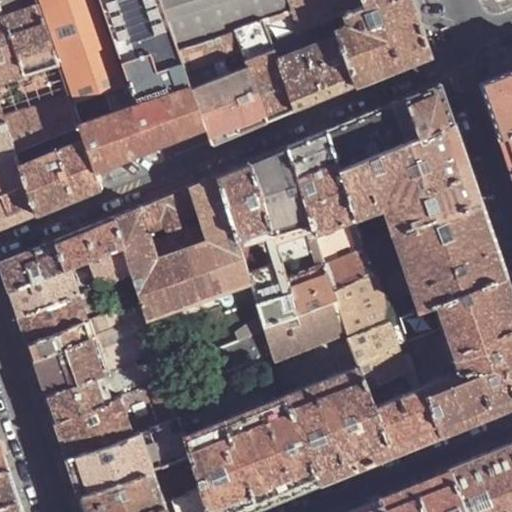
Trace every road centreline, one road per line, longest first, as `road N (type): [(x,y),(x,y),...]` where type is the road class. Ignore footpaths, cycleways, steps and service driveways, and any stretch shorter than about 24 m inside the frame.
road 1 (residential): [(470,52),(0,244)]
road 2 (residential): [(297,511),(511,420)]
road 3 (residential): [(511,229),(459,83),(470,52)]
road 4 (secondary): [(0,341),(58,511)]
